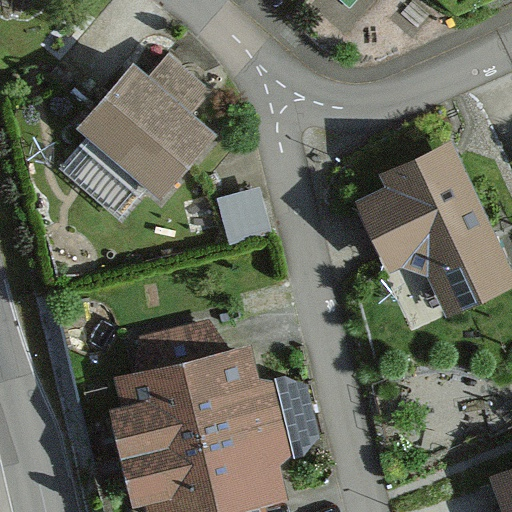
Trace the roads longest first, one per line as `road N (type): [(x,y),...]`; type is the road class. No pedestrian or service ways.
road 1 (residential): [(280,89),(279,143),(369,511)]
road 2 (residential): [(511,49),(374,106),(280,89)]
road 3 (tertiary): [(47,511),(0,366)]
road 4 (residential): [(280,89),(189,0)]
